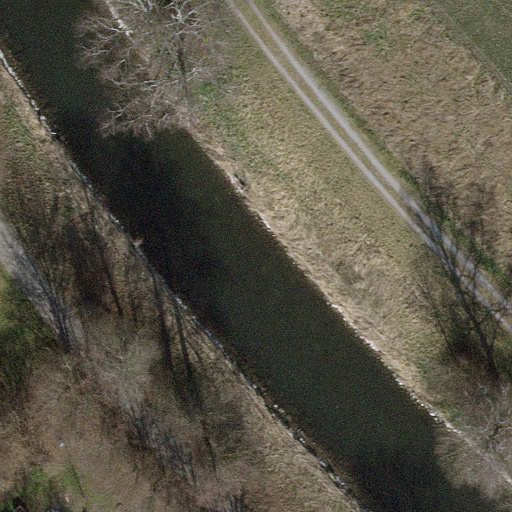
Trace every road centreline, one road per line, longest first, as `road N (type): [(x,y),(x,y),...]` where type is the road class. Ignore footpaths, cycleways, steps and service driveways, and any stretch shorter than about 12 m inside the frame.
road 1 (track): [(245,0),(348,137),(511,321)]
road 2 (track): [(0,233),(79,342),(226,511)]
